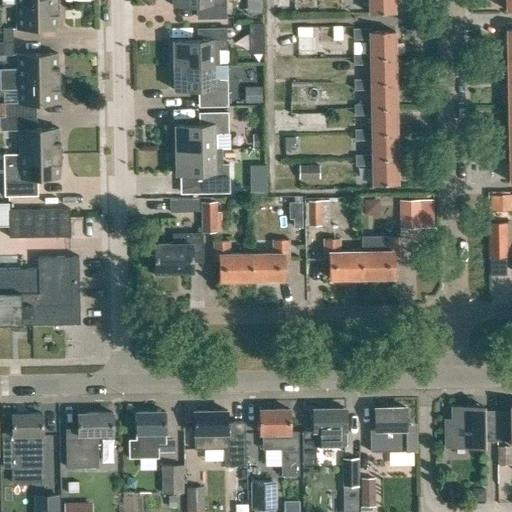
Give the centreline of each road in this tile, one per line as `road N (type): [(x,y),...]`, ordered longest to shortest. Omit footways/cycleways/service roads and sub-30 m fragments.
road 1 (residential): [(458,378),(121,384)]
road 2 (residential): [(457,313),(120,318)]
road 3 (residential): [(120,318),(114,0)]
road 4 (residential): [(457,313),(451,0)]
road 5 (residential): [(121,384),(0,386)]
